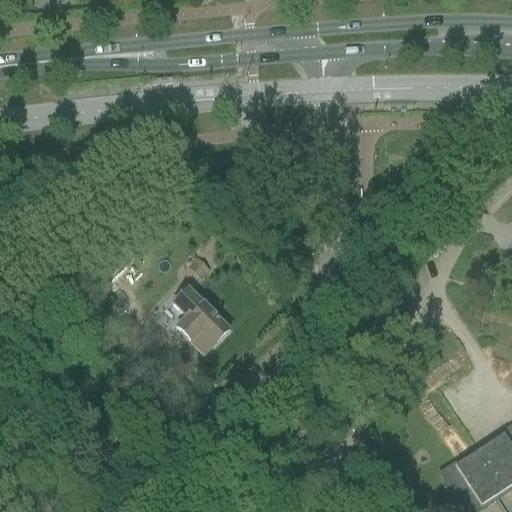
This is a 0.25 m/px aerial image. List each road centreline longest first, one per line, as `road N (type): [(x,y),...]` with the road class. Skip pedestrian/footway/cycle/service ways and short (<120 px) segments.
road 1 (unclassified): [(259,376),(318,317),(328,280),(320,55)]
road 2 (secondary): [(92,58),(159,67),(320,55)]
road 3 (secondary): [(302,32),(92,58)]
road 4 (secondary): [(511,24),(302,32)]
road 5 (residential): [(321,468),(359,443),(426,294)]
road 6 (secondary): [(320,55),(511,52)]
road 7 (unclassified): [(125,511),(259,376)]
road 8 (residential): [(426,294),(479,365),(511,386)]
